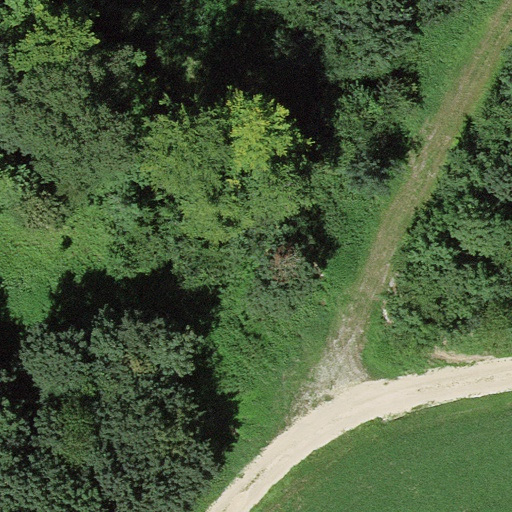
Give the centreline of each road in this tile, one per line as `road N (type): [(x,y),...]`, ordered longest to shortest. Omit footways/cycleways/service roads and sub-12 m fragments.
road 1 (track): [(378,403),(464,76),(511,20)]
road 2 (track): [(233,511),(313,422),(511,368)]
